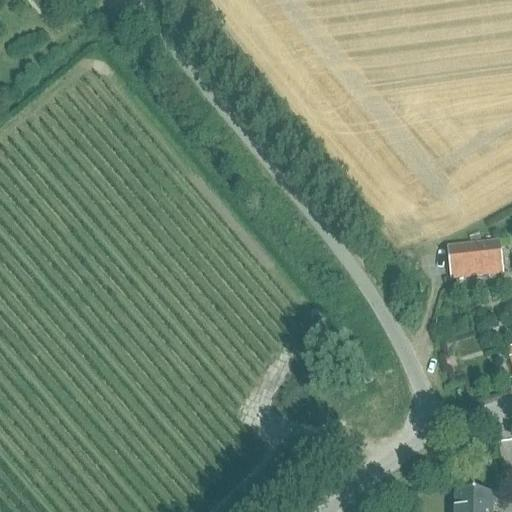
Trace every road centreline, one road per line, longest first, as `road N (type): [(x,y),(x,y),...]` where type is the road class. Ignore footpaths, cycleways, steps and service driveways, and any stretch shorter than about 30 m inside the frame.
road 1 (unclassified): [(437,423),(399,340),(134,0)]
road 2 (unclassified): [(325,511),(437,423)]
